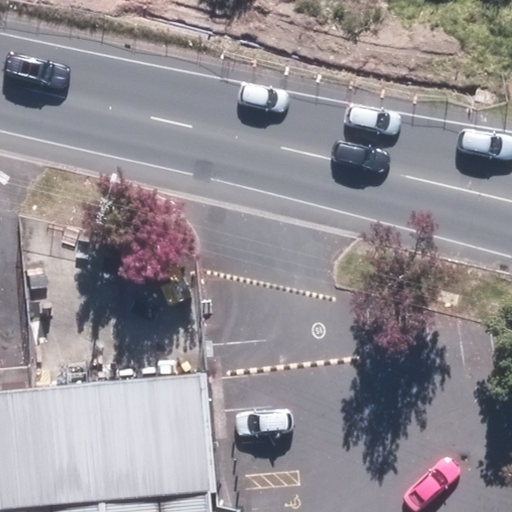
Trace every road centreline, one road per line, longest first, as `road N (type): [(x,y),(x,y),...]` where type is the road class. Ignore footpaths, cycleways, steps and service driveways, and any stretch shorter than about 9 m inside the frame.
road 1 (secondary): [(0,71),(384,160)]
road 2 (secondary): [(511,217),(384,160)]
road 3 (secondary): [(384,160),(511,176)]
